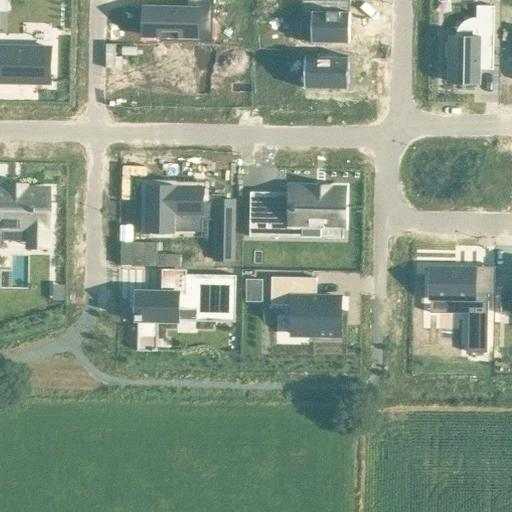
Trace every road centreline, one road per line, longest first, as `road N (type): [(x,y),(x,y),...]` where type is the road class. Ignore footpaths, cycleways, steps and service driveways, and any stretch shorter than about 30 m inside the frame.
road 1 (residential): [(94,130),(363,137),(392,128)]
road 2 (residential): [(94,130),(92,294)]
road 3 (residential): [(392,128),(402,108),(403,0)]
road 4 (residential): [(97,0),(94,130)]
road 5 (residential): [(511,229),(387,221)]
road 6 (residential): [(392,128),(424,117),(511,119)]
